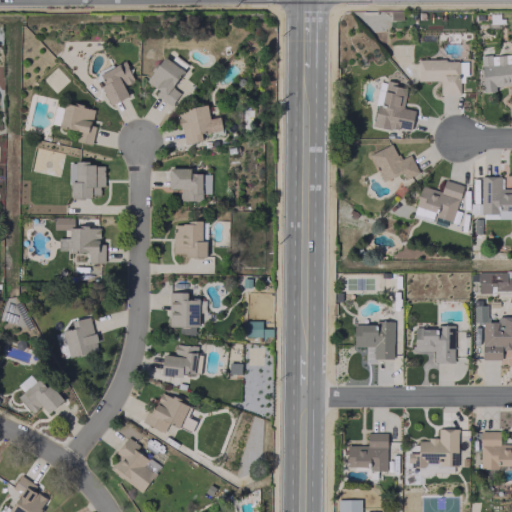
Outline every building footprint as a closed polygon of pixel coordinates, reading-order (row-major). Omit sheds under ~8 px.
[(511,54),(480,56),(482,91),(495,91),(494,85),(511,84),(511,86),(511,54)] [(163,56),(183,70),(171,87),(179,93),(170,106),(154,95),(158,90),(145,81),(152,71),(151,70),(156,63),(158,64),(163,56)] [(124,59),(127,65),(126,66),(133,79),(132,80),(131,81),(127,84),(126,83),(122,85),(128,95),(109,105),(99,85),(104,83),(98,73),(124,59)] [(459,94),(459,75),(467,75),(466,59),(417,60),(417,80),(440,80),(440,94),(459,94)] [(413,109),(402,108),(406,85),(385,82),(382,106),(376,105),(373,125),(410,131),(413,109)] [(63,102),(73,104),(73,102),(82,104),(82,106),(93,109),(90,124),(95,125),(91,144),(75,140),(77,130),(58,126),(63,102)] [(176,110),(183,144),(203,140),(201,133),(221,129),(218,117),(209,119),(206,104),(176,110)] [(382,181),(402,172),(405,178),(418,172),(409,154),(399,159),(391,143),(369,153),(382,181)] [(75,161),(88,161),(88,164),(95,164),(95,165),(103,165),(103,185),(98,185),(98,193),(91,193),(91,197),(71,198),(71,182),(76,181),(75,161)] [(169,168),(190,168),(190,173),(202,173),(201,201),(180,201),(180,190),(168,189),(169,168)] [(511,188),(502,188),(502,175),(480,175),(480,213),(497,214),(497,218),(511,217),(511,188)] [(452,222),(461,184),(443,180),(441,191),(420,185),(413,213),(452,222)] [(53,217),(53,229),(69,230),(69,253),(88,253),(88,263),(104,263),(105,244),(100,244),(100,228),(87,228),(87,225),(79,225),(79,228),(72,227),(73,217),(53,217)] [(173,224),(182,225),(182,223),(189,223),(189,220),(201,220),(201,241),(206,241),(206,257),(186,256),(186,253),(173,253),(173,224)] [(511,289),(511,270),(477,271),(478,293),(490,292),(490,290),(511,289)] [(242,278),(251,279),(250,288),(242,288),(242,278)] [(168,291),(186,291),(186,298),(198,299),(198,300),(197,310),(197,317),(197,326),(194,326),(178,326),(168,326),(168,313),(168,291)] [(72,321),(90,317),(92,330),(95,329),(98,342),(96,343),(97,350),(86,353),(87,355),(68,359),(62,330),(73,328),(72,321)] [(245,321),(261,321),(261,328),(272,328),(272,336),(245,337),(245,321)] [(393,323),(353,322),(353,346),(372,346),(372,358),(392,359),(393,323)] [(178,326),(178,334),(194,334),(194,326),(178,326)] [(453,362),(453,326),(414,326),(414,350),(432,350),(432,362),(453,362)] [(163,355),(174,356),(176,344),(196,346),(196,355),(201,355),(199,374),(193,374),(193,376),(182,375),(182,379),(161,376),(163,355)] [(38,378),(45,386),(49,383),(63,399),(48,412),(40,404),(32,412),(17,396),(38,378)] [(161,391),(169,396),(170,394),(177,398),(176,400),(188,406),(178,426),(168,421),(162,432),(140,421),(151,400),(155,402),(161,391)] [(456,428),(437,428),(437,439),(418,439),(418,453),(408,453),(408,467),(425,467),(425,464),(456,464),(456,428)] [(480,469),(498,469),(498,465),(511,465),(511,443),(499,444),(499,430),(479,431),(480,469)] [(347,445),(346,468),(385,469),(386,433),(367,432),(366,445),(347,445)] [(127,437),(139,445),(137,448),(151,458),(145,465),(156,473),(141,492),(109,468),(118,455),(116,452),(127,437)] [(19,473),(36,485),(33,489),(46,498),(40,507),(41,508),(38,511),(11,511),(8,510),(16,497),(14,496),(16,492),(10,488),(19,473)] [(337,499),(336,511),(360,511),(360,499),(337,499)]
